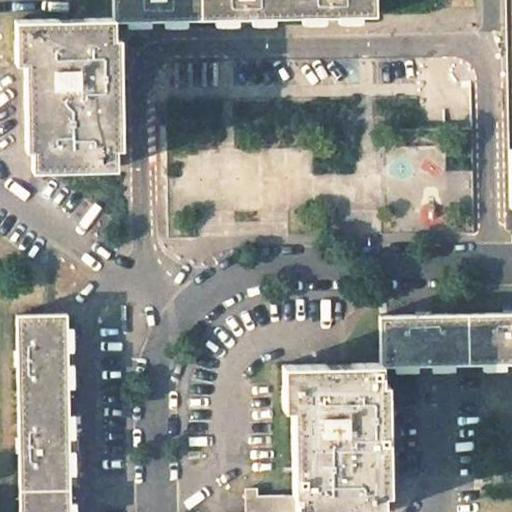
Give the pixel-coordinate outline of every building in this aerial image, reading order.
[(112,0),(112,19),(112,20),(161,19),(201,18),(200,0),(112,0)] [(200,0),(201,18),(247,17),(288,15),(288,0),(200,0)] [(288,0),(288,15),(334,15),(375,15),(374,0),(288,0)] [(62,20),(15,21),(16,63),(25,63),(27,150),(31,150),(32,152),(32,169),(115,168),(115,148),(120,147),(119,88),(118,38),(112,38),(112,20),(112,19),(74,20),(62,20)] [(503,314),(467,314),(468,364),(511,362),(511,309),(510,310),(503,310),(503,314)] [(415,316),(380,316),(380,364),(380,365),(468,364),(467,314),(431,315),(430,311),(423,312),(415,312),(415,316)] [(53,314),(17,315),(17,351),(14,351),(15,366),(18,366),(18,401),(68,401),(67,362),(66,314),(53,314)] [(380,364),(283,366),(284,408),(291,408),(294,495),(299,495),(299,511),(382,511),(382,492),(388,492),(388,487),(386,385),(381,385),(380,365),(380,364)] [(68,401),(18,401),(19,438),(16,438),(16,453),(19,453),(20,489),(69,488),(69,439),(68,401)] [(69,511),(69,488),(20,489),(20,511),(69,511)] [(257,488),(245,488),(245,504),(245,511),(299,511),(299,495),(294,495),(260,496),(257,496),(257,488)]
